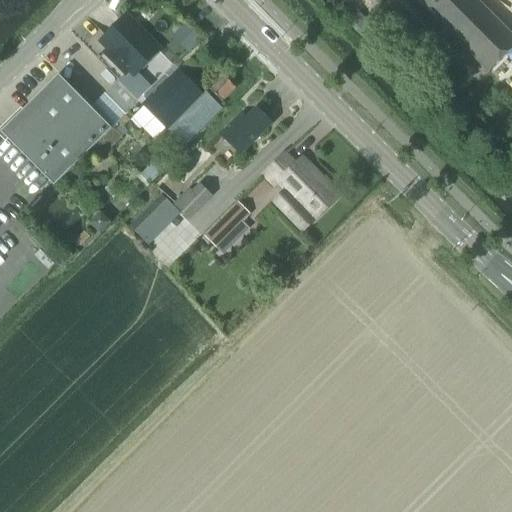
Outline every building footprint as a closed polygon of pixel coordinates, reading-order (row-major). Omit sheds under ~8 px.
[(511,35),(484,7),(476,0),(417,0),(489,72),(511,48),(511,35)] [(125,17),(90,51),(144,105),(149,100),(144,95),(165,73),(166,74),(164,76),(169,81),(179,71),(125,17)] [(188,21),(175,34),(190,49),(203,36),(188,21)] [(165,73),(144,95),(149,100),(144,105),(167,128),(201,94),(179,71),(169,81),(164,76),(166,74),(165,73)] [(112,129),(100,117),(59,75),(2,132),(55,185),(112,129)] [(225,77),(212,91),(222,102),(236,88),(225,77)] [(240,116),(221,134),(241,155),(273,124),(257,107),(244,120),(240,116)] [(185,148),(182,144),(178,140),(168,150),(172,154),(175,158),(185,148)] [(316,218),(338,197),(302,159),(295,166),(284,154),(265,173),(276,185),(280,181),(316,218)] [(114,180),(105,189),(114,198),(123,189),(114,180)] [(190,220),(213,196),(196,180),(174,204),(190,220)] [(100,212),(89,222),(97,230),(100,233),(111,223),(107,219),(100,212)] [(75,256),(65,247),(59,255),(69,263),(75,256)]
